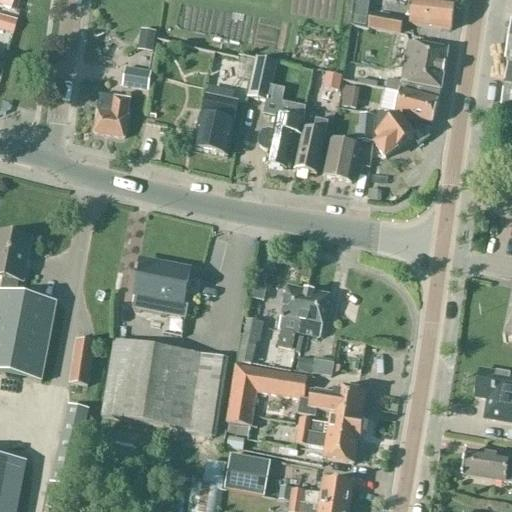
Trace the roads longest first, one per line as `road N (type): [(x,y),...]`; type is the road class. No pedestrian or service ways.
road 1 (secondary): [(438,251),(309,231),(49,163)]
road 2 (tertiary): [(398,511),(438,251)]
road 3 (secondary): [(438,251),(476,0)]
road 4 (residential): [(49,163),(71,0)]
